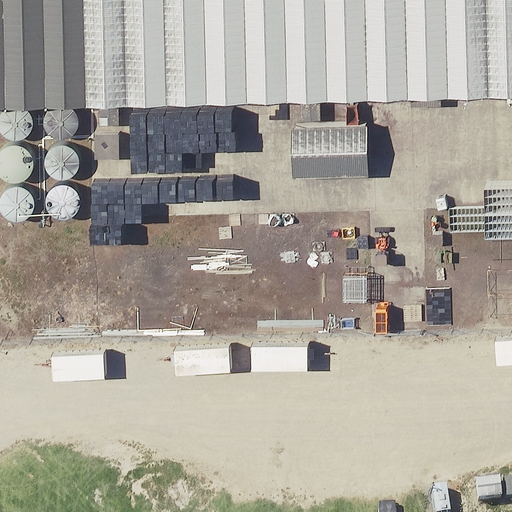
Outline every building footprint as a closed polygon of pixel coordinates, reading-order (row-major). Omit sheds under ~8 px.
[(511,0),(0,0),(0,96),(511,83),(511,0)] [(203,172),(203,150),(234,149),(234,108),(132,109),(132,131),(132,173),(203,172)] [(371,118),(295,120),(296,179),(373,177),(371,118)] [(215,196),(196,196),(196,182),(91,182),(91,241),(180,242),(207,242),(207,217),(215,218),(215,196)] [(511,183),(453,185),(455,243),(511,240),(511,183)]
